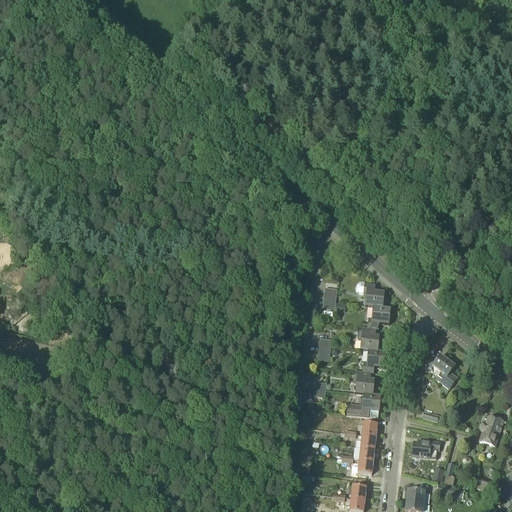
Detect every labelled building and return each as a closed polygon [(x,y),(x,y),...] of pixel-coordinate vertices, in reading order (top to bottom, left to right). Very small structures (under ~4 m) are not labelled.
[(374,287),(364,286),(364,284),(362,284),(360,284),(358,285),(356,287),(356,289),(356,291),(357,293),(359,295),(360,296),(363,296),(363,297),(365,297),(364,308),(372,309),(382,310),(384,295),(374,294),(374,287)] [(323,304),(335,305),(336,291),(325,290),(323,304)] [(382,310),(372,309),(371,323),(368,322),(367,331),(378,332),(379,326),(388,328),(390,311),(382,310)] [(378,332),(367,331),(359,330),(358,339),(361,340),(360,353),(368,354),(377,354),(379,339),(375,338),(376,332),(378,333),(378,332)] [(318,348),(330,349),(331,342),(319,341),(318,348)] [(330,349),(318,348),(318,355),(329,356),(330,349)] [(363,366),(362,375),(373,376),(374,370),(384,371),(385,355),(377,354),(368,354),(366,366),(363,366)] [(426,368),(431,372),(433,369),(440,375),(436,382),(449,392),(457,381),(450,376),(455,369),(440,358),(437,363),(432,359),(426,368)] [(362,375),(354,374),(353,383),(356,383),(355,396),(373,398),(374,382),(371,382),(371,376),(373,376),(362,375)] [(325,392),(314,391),(313,398),(324,400),(325,392)] [(363,398),(361,408),(347,406),(346,418),(357,419),(377,421),(378,415),(379,415),(380,399),(373,398),(355,396),(355,397),(363,398)] [(424,415),(422,421),(437,425),(438,419),(424,415)] [(479,444),(494,449),(503,424),(488,418),(485,426),(482,425),(479,433),(482,434),(479,444)] [(362,438),(375,440),(377,427),(363,426),(362,438)] [(375,440),(362,438),(360,451),(374,452),(375,440)] [(413,446),(412,460),(436,462),(437,453),(439,453),(439,445),(422,443),(421,446),(413,446)] [(374,452),(360,451),(359,463),(373,465),(374,452)] [(373,465),(359,463),(357,476),(371,477),(373,465)] [(454,467),(449,466),(448,465),(445,478),(451,479),(454,467)] [(434,471),(433,478),(432,483),(441,485),(444,473),(434,471)] [(483,493),(484,489),(489,491),(492,483),(479,479),(476,487),(475,491),(483,493)] [(438,486),(435,494),(455,499),(457,492),(438,486)] [(511,488),(502,499),(511,508),(511,488)] [(352,489),(351,501),(364,503),(366,490),(352,489)] [(421,511),(424,494),(408,493),(405,511),(421,511)] [(363,511),(364,503),(351,501),(349,511),(363,511)]
